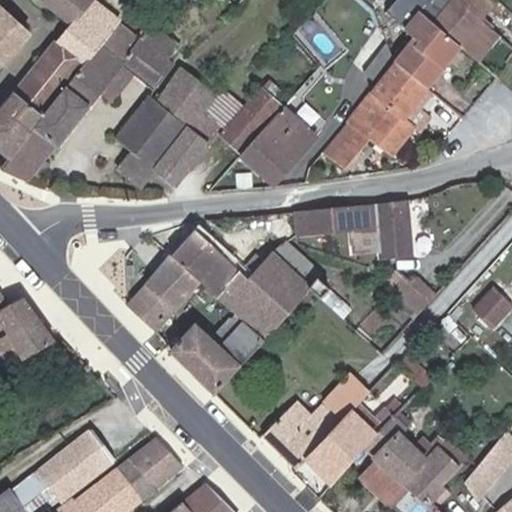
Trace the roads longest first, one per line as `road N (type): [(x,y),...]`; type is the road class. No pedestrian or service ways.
road 1 (residential): [(511,151),(303,196),(152,210),(91,234),(50,266)]
road 2 (primary): [(50,266),(290,511)]
